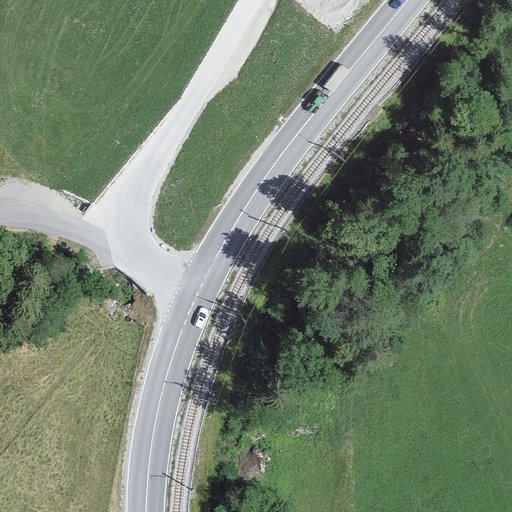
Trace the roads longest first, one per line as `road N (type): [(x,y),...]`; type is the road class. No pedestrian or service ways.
road 1 (secondary): [(145,511),(156,410),(198,289),(286,148),(407,0)]
road 2 (track): [(198,289),(81,231),(0,218)]
